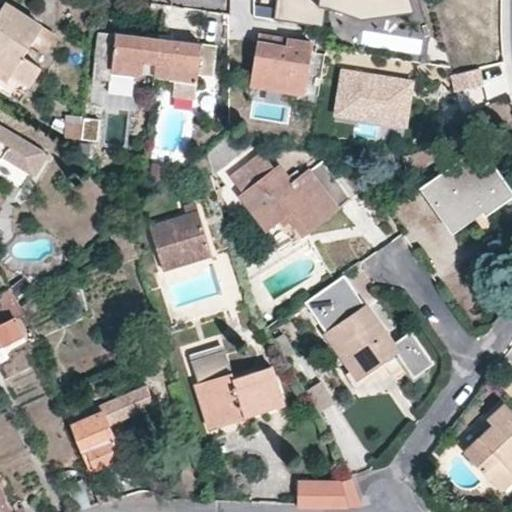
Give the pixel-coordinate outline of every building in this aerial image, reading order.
[(275,0),(274,15),(324,23),(328,5),(356,0),(360,0),(361,16),(392,12),(390,0),(275,0)] [(43,26),(6,2),(0,10),(0,88),(10,95),(21,78),(30,84),(42,66),(36,62),(40,54),(31,47),(43,26)] [(154,74),(159,37),(115,33),(115,34),(99,32),(94,79),(110,81),(108,91),(131,94),(134,72),(154,74)] [(259,34),(251,84),(303,92),(309,52),(310,42),(259,34)] [(159,37),(154,74),(197,79),(197,75),(213,76),(217,44),(159,37)] [(303,92),(316,95),(322,54),(309,52),(303,92)] [(449,75),(454,89),(483,80),(478,66),(449,75)] [(415,78),(339,68),(333,117),(408,127),(415,78)] [(172,103),(185,104),(186,81),(174,81),(172,103)] [(49,154),(0,124),(0,158),(3,156),(31,173),(41,157),(45,160),(49,154)] [(80,138),(82,125),(65,124),(64,137),(80,138)] [(90,139),(91,126),(82,125),(80,138),(90,139)] [(206,151),(214,176),(242,151),(239,145),(228,132),(206,151)] [(448,226),(476,207),(481,213),(484,215),(511,195),(511,191),(491,161),(483,167),(472,152),(421,187),(448,226)] [(301,176),(296,170),(287,176),(278,165),(273,169),(261,155),(232,177),(245,194),(241,197),(262,226),(266,229),(281,219),(288,213),(292,218),(305,233),(350,199),(321,162),(301,176)] [(481,213),(476,207),(448,226),(452,233),(481,213)] [(292,218),(288,213),(281,219),(284,223),(292,218)] [(137,255),(127,225),(110,231),(120,261),(137,255)] [(203,227),(154,243),(164,274),(166,273),(212,259),(203,227)] [(212,259),(166,273),(172,290),(220,274),(215,258),(212,259)] [(328,331),(325,334),(353,372),(375,357),(380,361),(390,354),(394,350),(397,349),(392,341),(366,305),(363,307),(342,275),(306,300),(328,331)] [(23,304),(30,312),(48,298),(41,288),(23,304)] [(0,293),(0,309),(1,311),(0,311),(0,346),(23,336),(15,317),(25,313),(21,305),(10,289),(0,293)] [(431,359),(410,329),(392,341),(397,349),(394,350),(411,373),(419,367),(431,359)] [(285,358),(295,352),(283,334),(274,339),(285,358)] [(409,382),(423,372),(419,367),(411,373),(394,350),(390,354),(409,382)] [(380,361),(375,357),(353,372),(357,377),(380,361)] [(283,404),(272,367),(234,378),(231,372),(195,383),(209,426),(283,404)] [(510,396),(511,394),(511,378),(507,372),(497,381),(510,396)] [(319,408),(334,402),(325,380),(310,386),(319,408)] [(157,405),(150,388),(116,401),(123,418),(157,405)] [(108,424),(123,418),(116,401),(101,407),(108,424)] [(485,420),(491,426),(462,452),(500,491),(511,479),(511,413),(503,403),(485,420)] [(93,416),(69,425),(88,469),(121,456),(108,424),(101,407),(91,411),(93,416)] [(93,416),(91,411),(67,421),(69,425),(93,416)] [(299,504),(300,507),(359,506),(350,477),(336,482),(300,481),(299,504)] [(0,511),(14,511),(14,510),(0,479),(0,511)] [(77,510),(91,505),(81,479),(68,484),(77,510)] [(99,503),(114,499),(108,484),(94,489),(99,503)]
